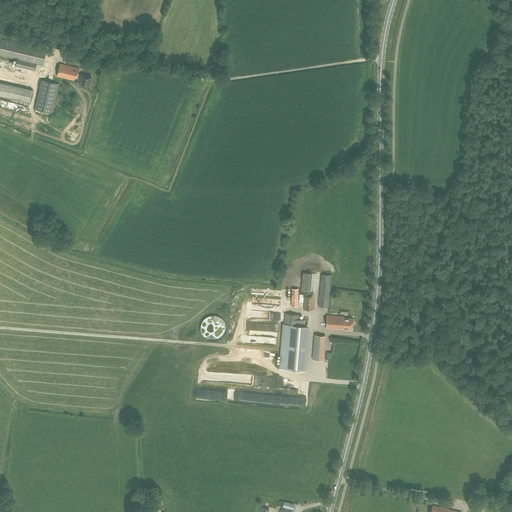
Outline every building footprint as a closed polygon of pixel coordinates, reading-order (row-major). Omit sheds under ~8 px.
[(46,49),(41,48),(42,48),(0,38),(0,55),(17,59),(16,66),(30,70),(30,69),(35,71),(36,64),(42,65),(46,49)] [(89,86),(92,76),(83,74),(82,77),(78,75),(79,68),(60,63),(57,76),(76,80),(76,83),(81,84),(89,86)] [(59,84),(41,80),(34,109),(52,114),(59,84)] [(0,94),(30,102),(33,90),(0,81),(0,94)] [(310,293),(312,273),(303,272),(301,292),(310,293)] [(328,307),(331,275),(321,274),(319,306),(328,307)] [(314,295),(304,295),(304,310),(314,310),(314,295)] [(300,314),(285,313),(284,325),(282,325),(279,369),(305,372),(309,327),(299,326),(300,314)] [(352,329),(353,318),(343,318),(344,316),(327,315),(326,328),(342,329),(342,328),(352,329)] [(325,337),(315,336),(315,335),(312,360),(323,361),(325,337)] [(204,375),(204,382),(219,381),(219,373),(212,373),(212,374),(204,375)]
